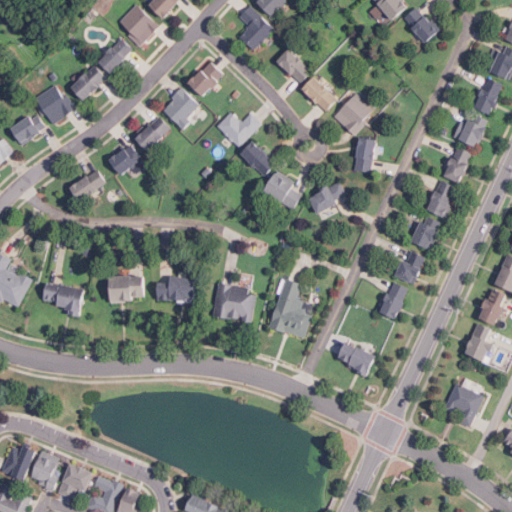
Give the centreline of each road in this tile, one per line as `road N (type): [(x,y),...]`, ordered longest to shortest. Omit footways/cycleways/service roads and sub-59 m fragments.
road 1 (residential): [(511,511),(448,466),(267,379),(194,365),(87,366),(10,353)]
road 2 (tertiary): [(344,511),(511,161)]
road 3 (residential): [(0,210),(119,112),(223,0)]
road 4 (residential): [(163,511),(153,478),(26,425),(0,429)]
road 5 (residential): [(202,23),(308,142)]
